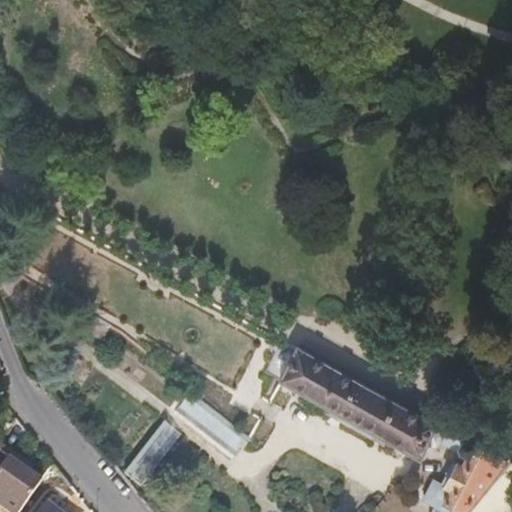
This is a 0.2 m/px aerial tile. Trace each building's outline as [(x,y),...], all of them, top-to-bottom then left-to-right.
[(70,340),(83,317),(64,303),(49,326),(70,340)] [(439,420),(298,341),(280,374),(421,451),(439,420)] [(246,433),(190,383),(171,405),(230,455),(246,433)] [(136,483),(178,430),(161,416),(122,470),(136,483)] [(466,510),(511,460),(450,425),(445,435),(468,449),(466,457),(455,451),(443,473),(437,470),(424,492),(444,505),(449,499),(466,510)] [(14,511),(38,477),(20,465),(23,459),(0,443),(0,505),(9,511),(14,511)] [(63,511),(47,499),(36,511),(63,511)]
